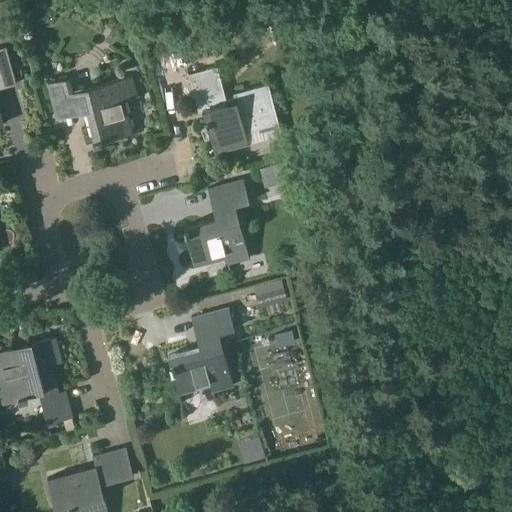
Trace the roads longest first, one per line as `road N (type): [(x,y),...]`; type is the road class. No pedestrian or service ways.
road 1 (residential): [(59,277),(42,207),(127,187),(155,297),(65,314)]
road 2 (unknown): [(82,311),(113,431)]
